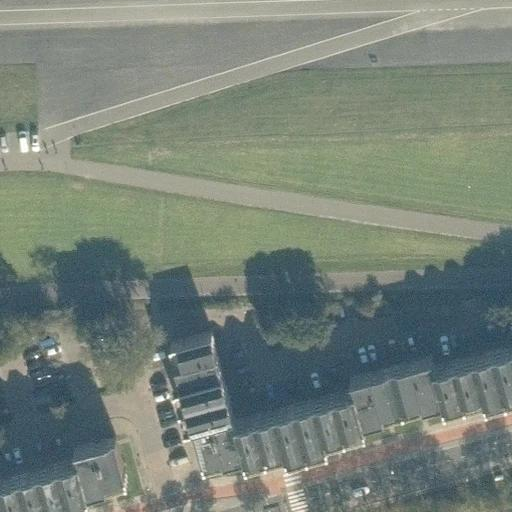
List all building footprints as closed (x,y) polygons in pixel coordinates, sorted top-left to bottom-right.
[(181,402),(229,388),(213,328),(171,339),(182,379),(175,381),(181,402)] [(511,341),(493,347),(509,395),(511,393),(511,341)] [(493,347),(437,362),(446,396),(464,392),(466,399),(468,398),(467,398),(485,393),(487,401),(509,395),(493,347)] [(446,396),(437,362),(434,352),(392,363),(403,401),(421,396),(423,403),(426,403),(425,402),(446,396)] [(392,363),(351,375),(354,385),(364,419),(384,414),(386,413),(384,406),(403,401),(392,363)] [(364,419),(354,385),(297,401),(310,441),(346,432),(348,431),(346,424),(364,419)] [(247,451),(237,417),(229,388),(181,402),(187,422),(194,420),(203,456),(223,450),(225,458),(227,457),(247,451)] [(269,453),(310,441),(297,401),(237,417),(247,451),(265,446),(267,454),(269,453)] [(107,484),(109,484),(107,476),(127,471),(117,433),(75,444),(78,455),(87,489),(107,484)] [(70,502),(72,501),(70,494),(87,489),(78,455),(19,471),(32,511),(53,511),(52,506),(70,501),(70,502)] [(32,511),(19,471),(0,476),(0,511),(32,511)]
